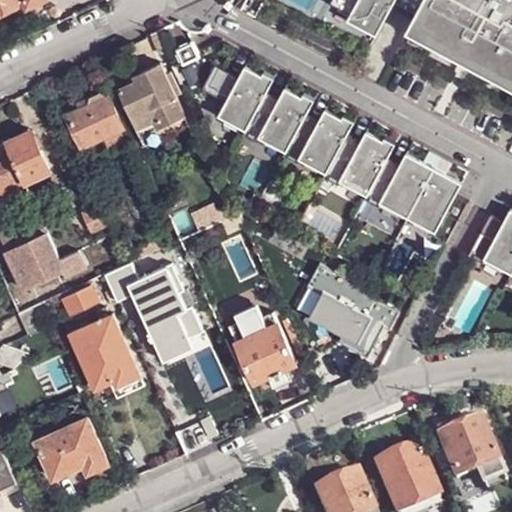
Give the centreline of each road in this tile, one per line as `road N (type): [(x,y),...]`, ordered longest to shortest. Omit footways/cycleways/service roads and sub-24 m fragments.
road 1 (residential): [(117,511),(402,381),(478,367),(511,371)]
road 2 (unknown): [(205,0),(503,163)]
road 3 (unknown): [(402,381),(503,163)]
road 4 (residential): [(163,0),(0,74)]
